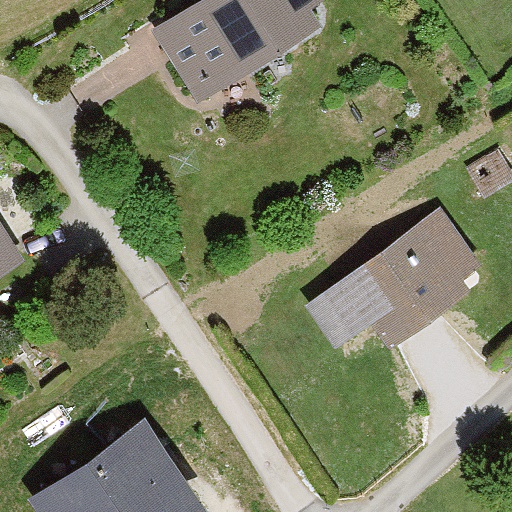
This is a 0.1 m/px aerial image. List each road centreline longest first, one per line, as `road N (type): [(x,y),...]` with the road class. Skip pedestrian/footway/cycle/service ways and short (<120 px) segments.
road 1 (residential): [(295,511),(52,140),(15,102),(0,102)]
road 2 (residential): [(511,388),(380,511)]
